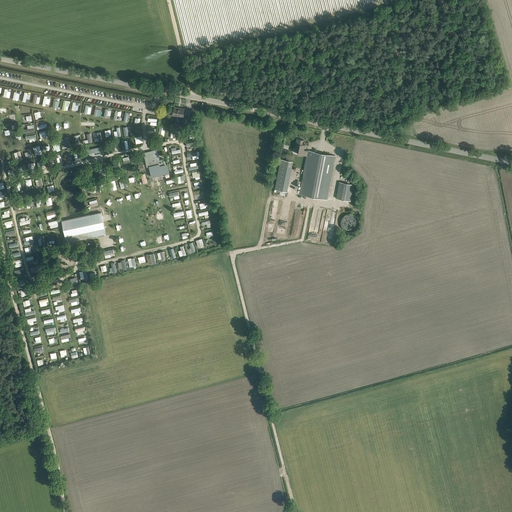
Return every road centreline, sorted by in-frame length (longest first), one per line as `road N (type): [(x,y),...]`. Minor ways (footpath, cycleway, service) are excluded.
road 1 (unclassified): [(511,162),(157,90)]
road 2 (track): [(302,240),(231,253),(297,511)]
road 3 (track): [(64,511),(0,234)]
road 4 (unclassified): [(157,90),(0,58)]
